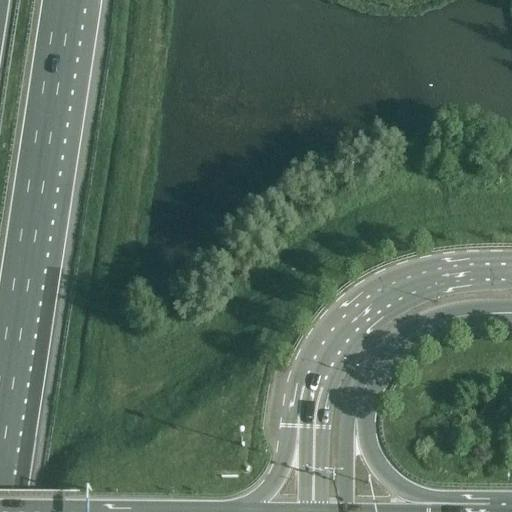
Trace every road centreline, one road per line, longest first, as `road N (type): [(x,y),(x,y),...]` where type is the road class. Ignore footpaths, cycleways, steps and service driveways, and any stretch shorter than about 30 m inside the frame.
road 1 (motorway): [(0,418),(65,0)]
road 2 (tertiary): [(511,267),(411,280),(365,306),(320,357),(303,427)]
road 3 (tertiary): [(358,396),(385,355),(423,325),(511,313)]
road 4 (trunk): [(440,511),(376,466),(360,428),(358,396)]
